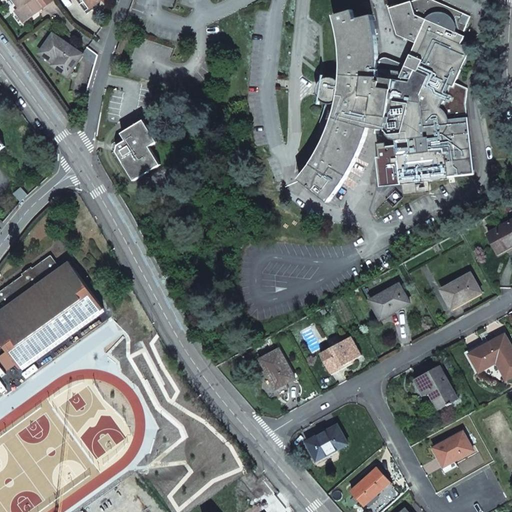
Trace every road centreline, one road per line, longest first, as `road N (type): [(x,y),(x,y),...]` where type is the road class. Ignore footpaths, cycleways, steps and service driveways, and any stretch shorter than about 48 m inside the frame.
road 1 (tertiary): [(257,443),(185,358),(77,159)]
road 2 (residential): [(511,297),(358,379)]
road 3 (residential): [(77,159),(125,0)]
road 4 (residential): [(437,511),(358,379)]
road 5 (tertiary): [(77,159),(0,52)]
